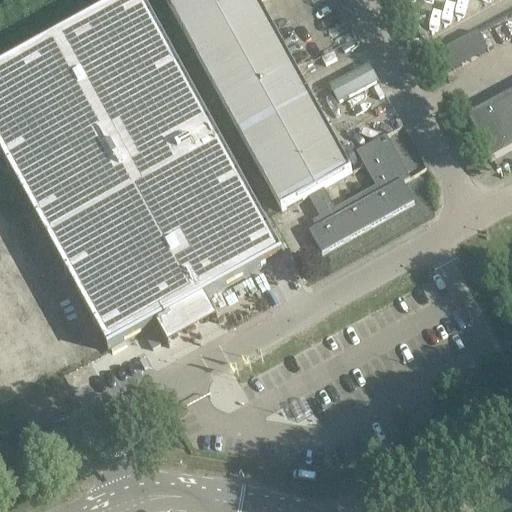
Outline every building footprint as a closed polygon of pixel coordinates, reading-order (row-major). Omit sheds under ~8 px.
[(131,0),(0,72),(0,157),(108,354),(160,325),(168,341),(212,316),(204,301),(282,258),(140,0),(131,0)] [(172,0),(165,4),(281,215),(308,200),(319,221),(312,225),(316,231),(309,235),(321,257),(414,206),(403,186),(410,182),(397,159),(390,163),(383,149),(360,162),(369,177),(376,173),(383,185),(335,212),(323,192),(352,177),(254,0),(172,0)] [(478,34),(434,58),(444,77),(488,53),(478,34)] [(511,93),(467,119),(491,163),(511,150),(511,93)] [(154,335),(149,338),(153,346),(158,343),(154,335)]
